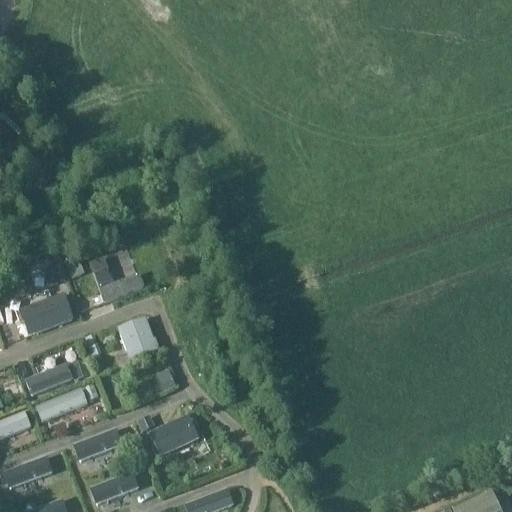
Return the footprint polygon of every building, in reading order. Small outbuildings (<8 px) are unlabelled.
[(71,282),(81,278),(74,261),(64,265),(71,282)] [(113,287),(103,261),(88,267),(98,293),(103,306),(143,290),(138,277),(113,287)] [(52,270),(42,274),(48,290),(58,286),(57,285),(61,283),(56,269),(52,271),(52,270)] [(39,335),(73,322),(63,297),(29,310),(39,335)] [(154,344),(146,323),(118,334),(131,367),(161,355),(156,344),(154,344)] [(92,340),(84,343),(91,360),(99,358),(92,340)] [(81,366),(72,369),(77,382),(86,379),(81,366)] [(70,384),(64,369),(22,386),(29,402),(70,384)] [(168,375),(156,379),(163,395),(174,390),(168,375)] [(91,390),(84,393),(89,405),(96,402),(91,390)] [(85,410),(77,395),(33,412),(39,429),(85,410)] [(0,443),(28,433),(21,417),(0,425),(0,443)] [(149,419),(136,425),(141,436),(154,430),(149,419)] [(186,422),(150,439),(159,460),(196,443),(186,422)] [(121,453),(115,435),(72,450),(78,468),(121,453)] [(44,463),(0,480),(6,497),(50,479),(44,463)] [(138,494),(130,478),(88,495),(94,511),(138,494)] [(500,511),(491,493),(451,511),(500,511)] [(231,494),(188,511),(227,511),(237,508),(231,494)]
